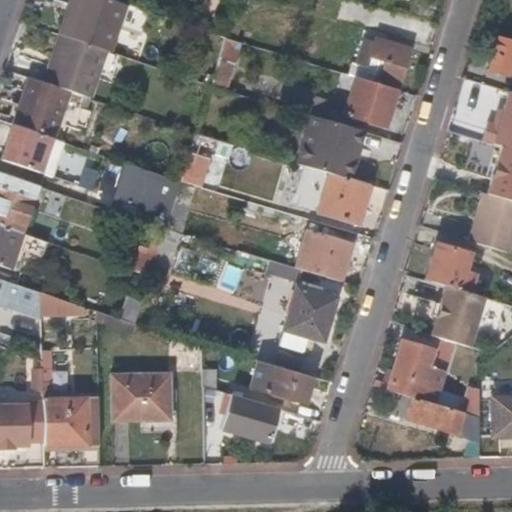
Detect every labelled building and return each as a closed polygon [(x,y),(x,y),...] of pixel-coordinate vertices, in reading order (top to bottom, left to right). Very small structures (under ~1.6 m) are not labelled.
[(116,0),(114,0),(69,0),(58,33),(106,50),(111,52),(126,4),(116,0)] [(234,0),(224,37),(235,41),(248,0),(234,0)] [(106,50),(58,33),(42,81),(85,96),(91,98),(106,50)] [(511,39),(498,36),(487,69),(508,76),(511,67),(511,39)] [(235,41),(224,37),(210,85),(225,89),(239,41),(235,41)] [(367,67),(370,56),(384,61),(381,72),(379,79),(399,85),(410,48),(376,37),(375,41),(362,37),(354,63),(367,67)] [(384,61),(370,56),(367,67),(381,72),(384,61)] [(337,86),(349,90),(341,115),(386,128),(397,90),(341,73),(337,86)] [(28,77),(19,102),(12,124),(62,141),(68,124),(82,129),(88,109),(82,108),(85,96),(42,81),(28,77)] [(456,103),(478,109),(485,86),(463,80),(456,103)] [(330,100),(301,91),(294,110),(308,115),(323,119),(330,100)] [(495,125),(484,122),(479,141),(501,147),(511,149),(511,92),(505,91),(495,125)] [(9,114),(7,113),(4,121),(12,124),(19,102),(13,100),(9,114)] [(323,119),(308,115),(294,162),(329,173),(369,185),(375,163),(355,157),(363,131),(323,119)] [(62,141),(12,124),(0,157),(0,158),(41,171),(46,156),(56,159),(62,141)] [(216,139),(194,133),(188,152),(206,158),(211,160),(216,139)] [(511,149),(501,147),(488,195),(511,201),(511,149)] [(206,158),(188,152),(184,167),(202,173),(206,158)] [(110,157),(104,156),(96,176),(102,178),(110,157)] [(159,174),(125,162),(113,198),(143,208),(140,219),(155,224),(166,228),(171,212),(149,205),(159,174)] [(37,186),(0,172),(0,224),(21,232),(37,186)] [(369,185),(329,173),(317,211),(357,223),(369,185)] [(194,187),(179,183),(171,212),(166,228),(182,232),(194,187)] [(482,193),(480,201),(511,211),(511,201),(488,195),(482,193)] [(511,240),(511,211),(480,201),(468,241),(508,252),(511,240)] [(0,224),(0,264),(12,268),(23,233),(21,232),(0,224)] [(148,248),(138,245),(130,268),(150,275),(157,255),(166,228),(155,224),(148,248)] [(353,242),(304,228),(292,266),(342,281),(353,242)] [(470,252),(434,242),(424,279),(446,285),(460,289),(470,252)] [(195,251),(180,246),(173,269),(188,274),(195,251)] [(171,259),(157,255),(150,275),(165,279),(171,259)] [(21,285),(7,280),(4,290),(18,295),(21,285)] [(40,291),(21,285),(18,295),(16,301),(32,306),(31,312),(40,314),(40,291)] [(336,297),(295,285),(285,316),(326,328),(336,297)] [(446,285),(440,304),(442,304),(438,318),(436,317),(431,334),(468,345),(483,296),(460,289),(446,285)] [(56,296),(40,291),(40,314),(40,315),(57,315),(56,296)] [(142,300),(126,295),(118,317),(135,323),(142,300)] [(440,304),(436,303),(431,316),(436,317),(438,318),(442,304),(440,304)] [(0,345),(8,348),(13,331),(16,331),(22,314),(0,307),(0,345)] [(134,324),(95,309),(95,321),(132,334),(136,324),(134,324)] [(285,316),(282,329),(283,329),(279,345),(300,352),(305,335),(322,341),(326,328),(285,316)] [(401,340),(400,340),(386,388),(398,392),(433,403),(442,378),(444,372),(428,367),(434,350),(432,349),(437,337),(405,327),(401,340)] [(312,376),(256,360),(248,385),(271,393),(270,398),(287,403),(289,398),(305,403),(312,376)] [(214,369),(201,369),(201,385),(215,389),(214,369)] [(170,372),(109,373),(110,421),(170,419),(170,372)] [(41,377),(42,400),(42,439),(42,445),(97,444),(96,377),(41,377)] [(480,393),(442,378),(433,403),(463,412),(480,417),(480,393)] [(433,403),(398,392),(391,415),(457,434),(463,412),(433,403)] [(277,408),(230,393),(219,429),(261,441),(267,441),(277,408)] [(511,396),(491,396),(492,439),(511,438),(511,396)] [(0,402),(0,445),(13,446),(13,443),(28,443),(28,439),(42,439),(42,400),(26,400),(26,402),(0,402)] [(480,417),(463,412),(457,434),(469,438),(480,441),(480,417)] [(480,441),(469,438),(464,458),(480,457),(480,441)]
